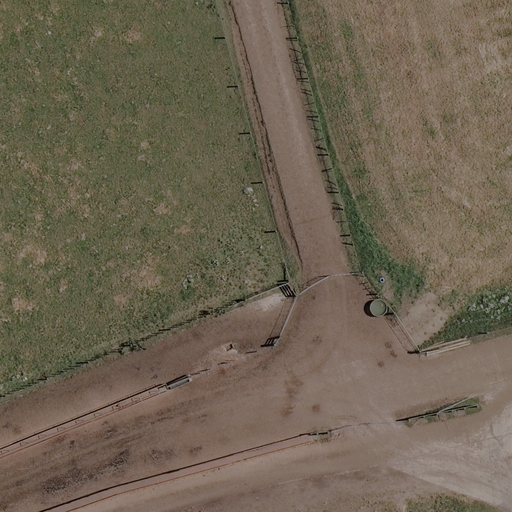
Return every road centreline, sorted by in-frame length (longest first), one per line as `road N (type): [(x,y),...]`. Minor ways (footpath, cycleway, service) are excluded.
road 1 (track): [(511,365),(360,407),(99,511)]
road 2 (track): [(360,407),(252,0)]
